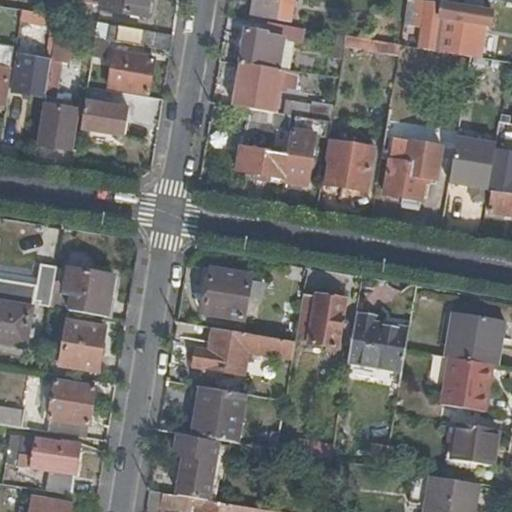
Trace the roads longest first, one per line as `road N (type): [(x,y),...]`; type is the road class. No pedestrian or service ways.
road 1 (tertiary): [(170,218),(511,268)]
road 2 (residential): [(170,218),(120,511)]
road 3 (residential): [(210,0),(170,218)]
road 4 (tertiary): [(0,188),(170,218)]
